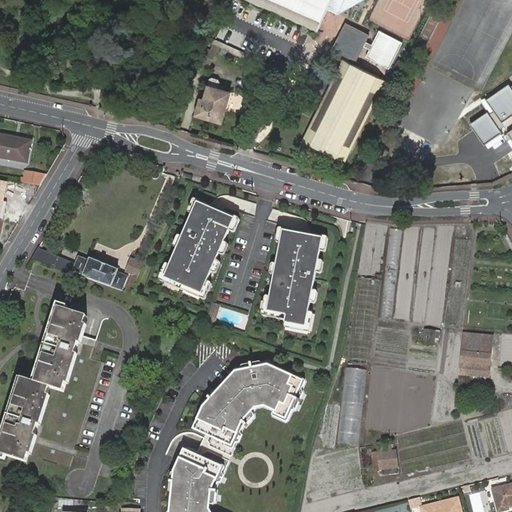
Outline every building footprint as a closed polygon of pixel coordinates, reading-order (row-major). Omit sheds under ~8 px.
[(249,0),(319,31),(328,11),(336,14),(342,0),(249,0)] [(342,0),(336,14),(359,24),(369,0),(342,0)] [(379,30),(366,56),(390,68),(403,42),(379,30)] [(215,36),(212,42),(230,49),(233,43),(215,36)] [(279,62),(242,47),(239,53),(276,68),(279,62)] [(215,66),(219,53),(210,50),(205,62),(215,66)] [(388,81),(345,59),(303,140),(347,162),(388,81)] [(197,115),(224,123),(233,92),(221,88),(222,83),(221,79),(215,77),(212,80),(210,85),(204,105),(200,104),(197,115)] [(488,111),(469,124),(483,145),(502,133),(499,129),(505,124),(511,134),(511,87),(510,84),(487,100),(495,112),(490,115),(488,111)] [(119,102),(116,112),(124,114),(127,104),(119,102)] [(32,142),(0,135),(0,158),(27,164),(32,142)] [(21,183),(40,187),(46,176),(27,172),(25,179),(21,178),(21,183)] [(9,183),(0,181),(0,220),(1,220),(9,183)] [(198,188),(190,185),(187,197),(195,199),(198,188)] [(233,219),(197,204),(165,278),(201,294),(233,219)] [(390,224),(387,260),(405,261),(405,262),(418,264),(420,246),(429,247),(430,227),(390,224)] [(323,239),(284,231),(269,311),(288,315),(286,323),(307,327),(323,239)] [(455,240),(456,261),(469,260),(468,240),(455,240)] [(36,251),(31,260),(41,264),(44,254),(36,251)] [(44,254),(41,264),(58,270),(62,260),(44,254)] [(62,260),(58,270),(121,292),(127,277),(116,272),(117,270),(90,259),(89,261),(78,257),(74,265),(62,260)] [(442,325),(445,294),(409,291),(409,288),(397,287),(394,319),(442,325)] [(214,304),(207,322),(212,324),(218,305),(214,304)] [(64,394),(89,320),(63,311),(37,386),(24,381),(0,452),(0,456),(25,464),(50,390),(64,394)] [(425,329),(424,342),(439,343),(440,330),(425,329)] [(470,374),(469,384),(486,385),(487,376),(490,376),(492,335),(463,333),(460,373),(470,374)] [(204,408),(194,429),(232,447),(237,434),(235,433),(236,430),(242,424),(246,427),(248,426),(243,422),(250,415),(248,413),(255,406),(264,404),(277,410),(275,415),(286,419),(295,401),(300,403),(301,401),(296,399),(303,382),(269,366),(254,369),(253,364),(250,364),(251,370),(237,373),(217,394),(219,396),(214,401),(212,399),(210,397),(208,399),(211,401),(212,402),(208,408),(206,406),(204,408)] [(359,432),(365,369),(346,367),(339,430),(359,432)] [(459,383),(469,384),(470,374),(460,373),(459,383)] [(334,447),(336,413),(327,413),(325,447),(334,447)] [(376,441),(376,450),(388,450),(387,441),(376,441)] [(388,450),(376,450),(371,451),(372,467),(377,467),(395,466),(394,450),(388,450)] [(206,511),(207,502),(210,502),(211,493),(216,494),(217,491),(211,491),(212,482),(213,479),(216,480),(222,468),(184,451),(174,472),(174,475),(177,475),(176,482),(173,482),(170,481),(170,484),(173,484),(176,484),(175,491),(172,491),(169,511),(206,511)] [(511,484),(492,490),(498,511),(508,510),(507,507),(511,505),(511,484)] [(460,511),(457,498),(420,507),(420,511),(460,511)] [(416,499),(409,501),(411,508),(418,506),(416,499)] [(78,511),(79,502),(64,500),(63,511),(78,511)]
